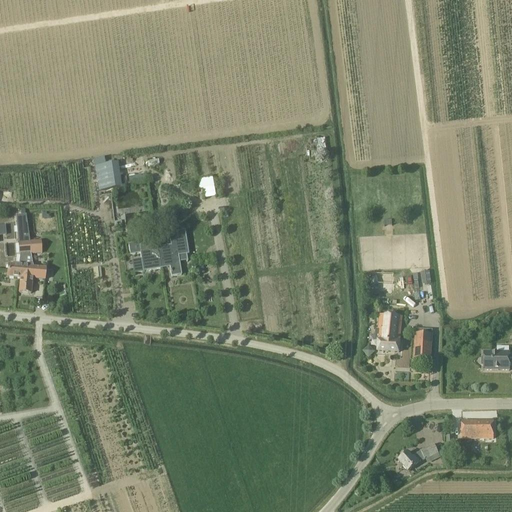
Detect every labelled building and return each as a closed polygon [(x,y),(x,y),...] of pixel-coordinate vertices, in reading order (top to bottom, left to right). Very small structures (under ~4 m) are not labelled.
[(327,139),(319,139),(319,151),(327,151),(327,139)] [(121,188),(117,164),(94,168),(98,192),(121,188)] [(216,196),(213,178),(196,181),(198,191),(203,190),(204,199),(216,196)] [(158,250),(161,269),(170,268),(171,272),(170,272),(171,277),(181,276),(178,257),(188,255),(184,231),(168,233),(170,246),(157,248),(158,250)] [(32,268),(30,255),(31,255),(30,242),(28,232),(17,233),(18,243),(17,243),(18,256),(20,256),(19,265),(13,264),(13,266),(8,266),(7,278),(20,280),(20,279),(27,280),(27,274),(32,275),(33,268),(32,268)] [(30,242),(31,255),(42,254),(41,241),(30,242)] [(143,272),(161,269),(158,250),(157,248),(157,244),(139,247),(139,243),(128,245),(130,256),(140,254),(143,272)] [(32,280),(44,281),(45,269),(33,268),(32,275),(27,274),(27,280),(20,279),(20,280),(18,293),(30,294),(32,280)] [(429,272),(420,273),(422,286),(431,285),(429,272)] [(370,275),(369,296),(377,296),(378,276),(370,275)] [(380,331),(378,352),(398,353),(401,317),(380,316),(378,331),(380,331)] [(431,361),(432,331),(415,330),(413,360),(431,361)] [(511,354),(510,355),(510,353),(484,352),(484,357),(482,357),(481,365),(484,365),(483,370),(509,371),(510,359),(511,359),(511,354)] [(461,440),(470,440),(493,439),(493,422),(461,422),(461,440)] [(407,453),(398,461),(407,472),(419,462),(420,462),(425,461),(438,455),(434,446),(420,452),(414,456),(414,457),(412,458),(407,453)]
